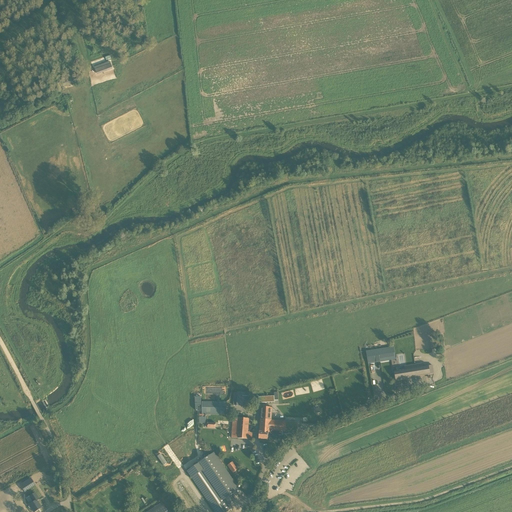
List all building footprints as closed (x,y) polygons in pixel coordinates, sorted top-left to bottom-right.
[(96,75),(107,71),(105,66),(94,70),(96,75)] [(368,364),(396,360),(394,348),(366,352),(368,364)] [(430,374),(434,374),(432,365),(422,367),(405,370),(401,370),(401,367),(394,368),(395,371),(394,371),(396,380),(430,374)] [(249,397),(237,396),(236,406),(249,407),(249,397)] [(202,402),(202,414),(219,415),(226,415),(227,403),(220,402),(202,402)] [(261,407),(259,439),(268,439),(268,432),(270,432),(271,431),(285,432),(286,422),(271,420),(272,408),(261,407)] [(231,438),(238,438),(247,439),(247,435),(248,419),(233,417),(231,438)] [(163,452),(159,455),(164,463),(168,461),(163,452)] [(213,453),(187,471),(215,511),(227,511),(231,509),(224,500),(239,490),(213,453)] [(238,469),(233,462),(227,466),(233,474),(238,469)] [(43,475),(32,480),(36,488),(46,483),(43,475)] [(28,482),(21,487),(24,492),(31,487),(28,482)] [(28,508),(28,509),(28,510),(29,510),(30,510),(31,510),(32,509),(33,511),(34,511),(41,508),(37,502),(41,500),(37,493),(30,497),(34,504),(30,506),(29,507),(28,508)] [(17,501),(5,511),(13,511),(20,505),(17,501)] [(166,511),(161,503),(147,511),(166,511)]
